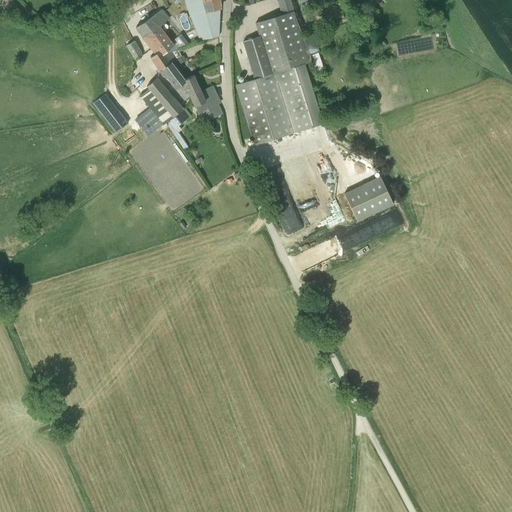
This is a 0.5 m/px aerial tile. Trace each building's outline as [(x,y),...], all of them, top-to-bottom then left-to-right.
[(183,0),(200,40),(209,38),(218,37),(219,9),(219,0),(183,0)] [(136,27),(145,41),(156,55),(151,59),(159,72),(172,62),(167,56),(175,50),(169,42),(157,27),(169,19),(161,9),(136,27)] [(312,61),(310,55),(303,36),(294,11),(281,15),(255,23),(259,36),(271,74),(305,64),(312,61)] [(178,49),(190,44),(182,33),(169,42),(175,50),(178,49)] [(312,33),(303,36),(310,55),(319,52),(312,33)] [(255,79),(271,74),(259,36),(243,41),(255,79)] [(378,53),(387,46),(382,40),(373,46),(378,53)] [(134,60),(141,57),(134,41),(127,45),(134,60)] [(167,56),(172,62),(180,56),(175,50),(167,56)] [(185,80),(172,62),(159,72),(163,76),(165,75),(176,89),(183,83),(184,85),(185,83),(184,81),(185,80)] [(305,64),(271,74),(255,79),(236,85),(254,145),(264,142),(293,133),(323,123),(305,64)] [(221,113),(220,111),(217,104),(220,103),(213,86),(200,91),(193,75),(185,80),(184,81),(185,83),(184,85),(189,96),(194,107),(202,122),(221,113)] [(139,95),(149,108),(135,120),(148,136),(163,124),(166,122),(181,110),(182,110),(183,109),(157,78),(147,86),(148,88),(139,95)] [(183,83),(176,89),(184,101),(189,96),(184,85),(183,83)] [(93,103),(115,133),(127,123),(105,94),(93,103)] [(181,110),(166,122),(175,135),(181,130),(178,125),(188,118),(181,110)] [(393,204),(379,176),(343,193),(357,222),(393,204)] [(370,238),(403,226),(398,211),(370,221),(373,229),(367,231),(370,238)]
